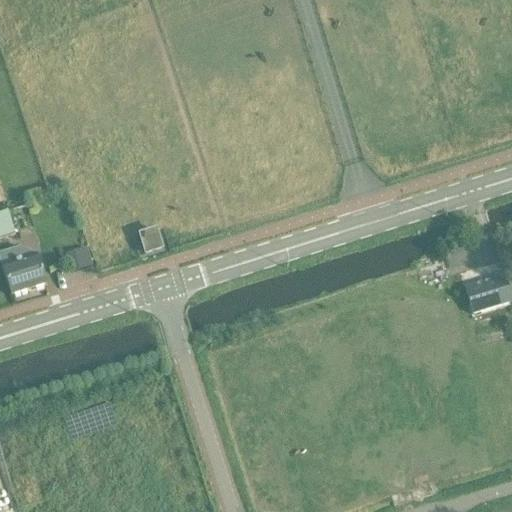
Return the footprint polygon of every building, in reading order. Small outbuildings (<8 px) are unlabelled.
[(0,241),(15,237),(8,213),(0,215),(0,241)] [(139,238),(145,256),(161,251),(155,232),(139,238)] [(34,255),(19,249),(0,255),(0,263),(11,299),(45,288),(34,255)] [(85,249),(63,256),(69,274),(90,267),(85,249)] [(503,278),(465,289),(473,316),(511,305),(503,278)]
